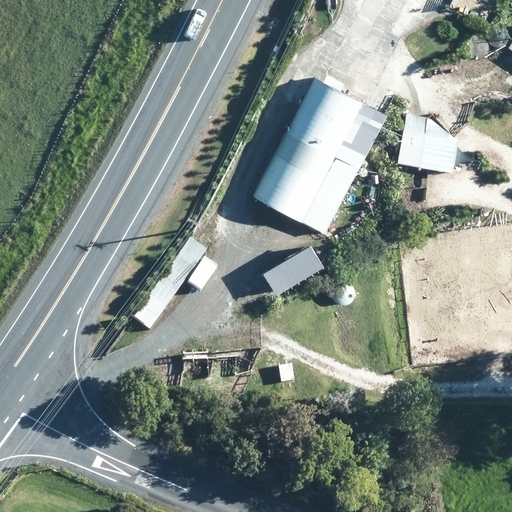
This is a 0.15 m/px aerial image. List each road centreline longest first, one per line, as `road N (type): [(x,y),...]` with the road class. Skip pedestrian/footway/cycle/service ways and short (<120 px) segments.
road 1 (primary): [(0,390),(70,281),(223,0)]
road 2 (unclassified): [(230,511),(0,410)]
